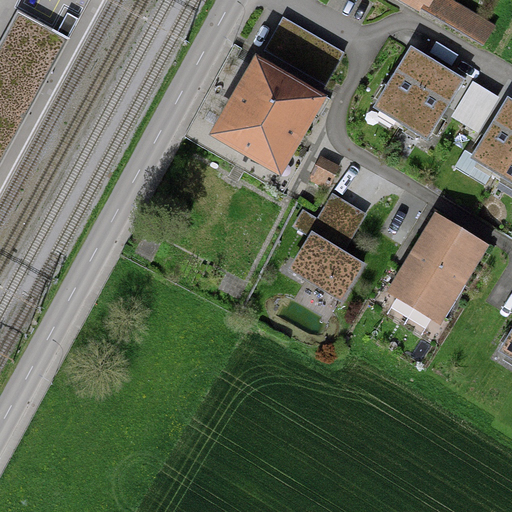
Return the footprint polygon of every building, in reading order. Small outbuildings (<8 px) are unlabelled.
[(399,0),(418,11),(420,8),(482,46),(493,29),(444,0),(399,0)] [(0,164),(70,40),(20,12),(0,48),(0,164)] [(378,105),(403,120),(437,65),(412,50),(378,105)] [(463,82),(437,65),(403,120),(430,136),(463,82)] [(260,69),(221,136),(276,169),(315,102),(260,69)] [(471,88),(453,117),(477,131),(495,102),(471,88)] [(474,155),(500,171),(511,152),(511,103),(507,100),(474,155)] [(511,152),(500,171),(511,178),(511,152)] [(321,159),(310,180),(327,189),(338,168),(321,159)] [(340,300),(361,266),(336,250),(360,212),(333,196),(317,221),(303,212),(294,227),(312,237),(291,270),(340,300)] [(441,313),(480,242),(442,221),(403,291),(441,313)]
